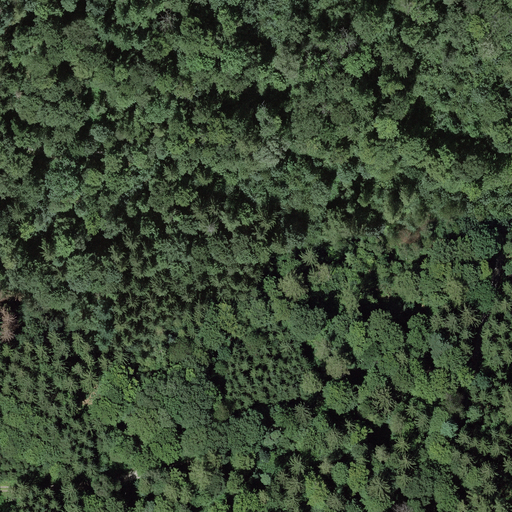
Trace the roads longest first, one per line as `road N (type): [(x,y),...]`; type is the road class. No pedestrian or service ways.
road 1 (track): [(0,142),(244,154),(356,149),(449,133),(477,136),(511,169)]
road 2 (track): [(0,490),(109,482),(255,444),(377,361),(407,358),(433,368),(465,395)]
road 3 (track): [(511,212),(432,511)]
